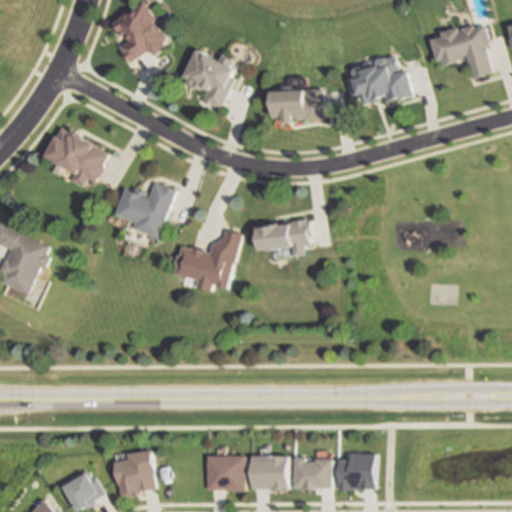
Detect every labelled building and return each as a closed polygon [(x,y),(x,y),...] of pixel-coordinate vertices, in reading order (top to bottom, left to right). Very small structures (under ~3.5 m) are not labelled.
[(153,21),(165,39),(163,40),(164,42),(162,43),(165,46),(153,55),(150,51),(148,53),(147,51),(138,58),(130,63),(119,46),(126,41),(125,40),(126,39),(121,32),(119,33),(112,23),(114,21),(113,20),(142,0),(155,19),(153,21)] [(485,24),(491,47),(486,48),(493,72),(472,78),(465,54),(461,55),(462,58),(442,64),(442,61),(437,62),(430,39),(442,36),(440,32),(458,27),(460,31),(463,30),(462,28),(475,24),(475,27),(485,24)] [(235,77),(220,108),(217,107),(203,100),(207,92),(180,78),(195,48),(236,69),(232,76),(235,77)] [(397,56),(401,70),(407,69),(413,94),(387,101),(385,95),(379,97),(380,101),(364,105),(363,100),(362,97),(358,98),(357,96),(354,97),(349,76),(352,75),(350,68),(361,66),(362,70),(378,66),(376,59),(385,57),(386,59),(397,56)] [(324,115),(324,119),(305,120),(305,116),(292,116),(292,122),(284,122),(284,117),(271,117),(270,91),(324,89),(324,115)] [(59,127),(66,130),(67,128),(81,135),(79,137),(108,152),(103,163),(104,164),(95,182),(94,181),(88,178),(84,186),(72,180),(76,172),(45,156),(59,127)] [(175,190),(158,237),(136,229),(138,222),(125,217),(116,214),(125,189),(134,192),(135,187),(149,192),(153,181),(175,190)] [(304,245),(305,254),(295,255),(294,246),(259,250),(256,226),(308,220),(311,244),(304,245)] [(52,256),(46,268),(42,266),(29,294),(0,280),(4,271),(2,270),(12,249),(0,243),(0,242),(1,241),(0,240),(0,224),(1,222),(8,225),(20,230),(22,231),(21,233),(51,246),(47,253),(52,256)] [(242,233),(234,263),(234,262),(228,289),(218,286),(218,284),(215,283),(213,290),(198,286),(200,280),(177,274),(179,266),(176,265),(179,254),(182,255),(184,247),(193,249),(193,247),(207,251),(207,252),(212,254),(214,246),(225,238),(227,230),(242,233)] [(131,460),(118,462),(123,496),(159,491),(153,452),(131,455),(131,460)] [(249,491),(249,457),(211,457),(211,491),(249,491)] [(292,490),(292,457),(255,457),(255,490),(292,490)] [(298,489),(335,489),(335,459),(298,459),(298,489)] [(68,487),(81,511),(82,511),(108,498),(94,473),(68,487)]
